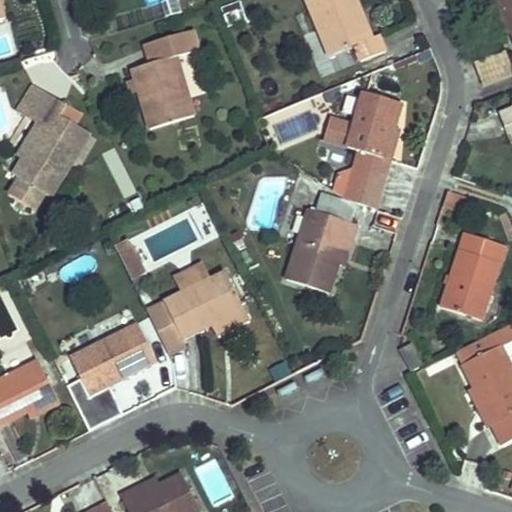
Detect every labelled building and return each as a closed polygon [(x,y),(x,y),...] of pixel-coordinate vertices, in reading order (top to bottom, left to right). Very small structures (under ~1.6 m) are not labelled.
[(372,39),(356,0),(306,0),(330,58),(355,48),(361,63),(386,53),(379,36),(372,39)] [(511,0),(491,0),(494,5),(499,2),(511,32),(511,0)] [(247,20),(240,2),(221,10),(229,28),(247,20)] [(511,34),(511,32),(499,2),(494,5),(507,36),(511,34)] [(195,117),(178,58),(200,52),(194,31),(145,46),(151,65),(133,70),(136,80),(140,93),(151,130),(195,117)] [(473,61),(482,85),(511,74),(511,67),(505,49),(473,61)] [(395,71),(419,61),(417,56),(394,65),(395,71)] [(140,93),(136,80),(130,82),(134,95),(140,93)] [(60,118),(66,107),(41,91),(26,116),(38,124),(42,126),(49,130),(58,117),(60,118)] [(376,211),(390,162),(383,160),(392,131),(394,132),(401,106),(364,95),(355,127),(349,149),(360,152),(346,199),(350,202),(376,211)] [(511,108),(499,113),(505,128),(510,126),(511,130),(511,108)] [(51,199),(89,136),(60,118),(58,117),(49,130),(42,126),(23,160),(13,175),(19,179),(9,194),(34,209),(44,194),(51,199)] [(349,149),(355,127),(332,120),(326,142),(349,149)] [(23,160),(42,126),(38,124),(18,156),(23,160)] [(469,215),(473,200),(448,192),(443,207),(469,215)] [(327,216),(332,197),(321,194),(316,212),(327,216)] [(329,294),(346,241),(352,243),(358,226),(351,224),(357,205),(332,197),(327,216),(316,212),(309,210),(286,280),(329,294)] [(115,223),(144,208),(139,198),(110,213),(115,223)] [(511,239),(511,222),(508,211),(500,214),(510,241),(511,239)] [(244,245),(239,234),(231,238),(236,249),(244,245)] [(483,322),(506,248),(465,235),(442,309),(483,322)] [(344,267),(352,243),(346,241),(338,265),(344,267)] [(146,275),(133,247),(130,249),(127,242),(115,247),(132,281),(146,275)] [(181,294),(147,311),(169,356),(186,347),(184,340),(213,326),(218,337),(250,322),(226,273),(209,281),(203,267),(175,280),(181,294)] [(143,284),(140,277),(132,281),(135,288),(143,284)] [(103,387),(126,376),(128,379),(157,364),(138,324),(70,357),(81,380),(67,387),(90,432),(123,416),(110,389),(105,391),(103,387)] [(511,367),(502,347),(495,334),(457,353),(474,388),(493,425),(502,443),(511,438),(511,367)] [(511,342),(502,347),(511,367),(511,342)] [(411,345),(401,350),(413,371),(423,366),(411,345)] [(0,429),(28,414),(58,399),(39,362),(0,382),(0,429)] [(277,382),(291,375),(285,364),(271,371),(277,382)] [(309,385),(326,376),(323,371),(307,379),(309,385)] [(281,399),(298,390),(295,384),(278,392),(281,399)] [(493,425),(474,388),(469,391),(487,428),(493,425)] [(31,419),(61,404),(58,399),(28,414),(31,419)] [(201,511),(183,475),(139,497),(136,490),(121,497),(128,511),(201,511)] [(139,497),(160,486),(157,480),(136,490),(139,497)]
